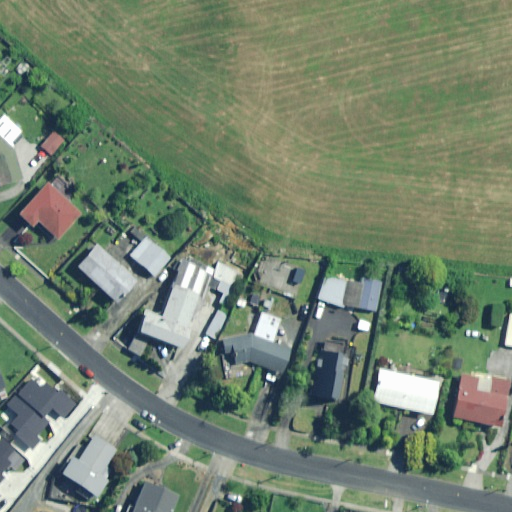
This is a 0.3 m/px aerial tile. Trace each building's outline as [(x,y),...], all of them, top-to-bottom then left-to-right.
[(65,140),(54,131),(40,146),(51,155),(65,140)] [(12,150),(0,138),(0,185),(20,180),(12,150)] [(79,214),(44,183),(16,215),(29,227),(34,222),(56,241),(79,214)] [(130,215),(117,204),(107,217),(120,228),(130,215)] [(145,238),(129,255),(153,277),(169,260),(145,238)] [(241,253),(222,240),(216,247),(236,261),(241,253)] [(134,281),(94,245),(73,268),(113,304),(134,281)] [(305,270),(268,257),(259,284),(296,297),(305,270)] [(219,303),(229,307),(244,275),(217,263),(213,277),(220,281),(216,290),(223,293),(219,303)] [(323,276),(316,299),(342,308),(348,283),(323,276)] [(379,281),(361,278),(355,308),(374,312),(379,281)] [(143,313),(136,334),(179,349),(187,328),(184,328),(195,297),(171,288),(159,319),(143,313)] [(278,301),(269,299),(265,311),(275,313),(278,301)] [(503,307),(491,305),(488,326),(500,328),(503,307)] [(217,310),(204,334),(214,339),(227,315),(217,310)] [(251,336),(248,335),(219,340),(222,354),(230,352),(232,365),(246,362),(280,375),(289,349),(270,343),(278,321),(259,314),(251,336)] [(511,347),(511,315),(509,315),(503,345),(511,347)] [(348,359),(319,352),(310,394),(338,401),(348,359)] [(436,385),(377,371),(370,402),(429,416),(436,385)] [(460,375),(449,418),(498,430),(509,383),(490,378),(489,381),(460,375)] [(37,387),(28,379),(4,406),(16,416),(4,429),(30,451),(39,441),(34,437),(48,421),(42,416),(49,409),(60,419),(73,404),(53,388),(50,392),(41,383),(37,387)] [(66,457),(56,473),(92,497),(103,481),(95,475),(112,450),(90,435),(73,462),(66,457)] [(0,471),(6,464),(14,471),(23,460),(0,440),(0,471)] [(141,481),(126,511),(152,511),(153,510),(156,511),(168,511),(176,496),(141,481)]
